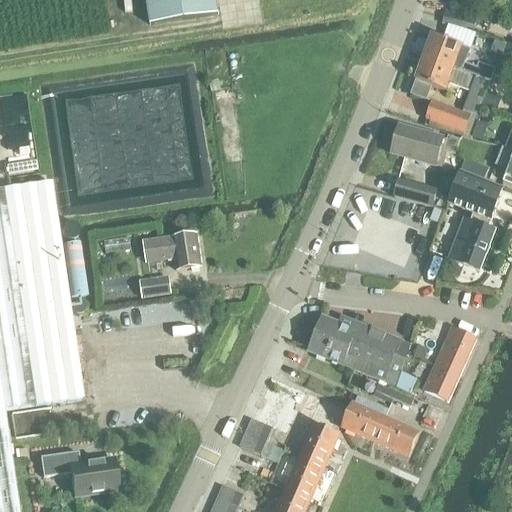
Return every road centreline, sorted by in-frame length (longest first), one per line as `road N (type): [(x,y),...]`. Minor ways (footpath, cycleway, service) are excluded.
road 1 (residential): [(283,292),(405,0)]
road 2 (residential): [(181,511),(283,292)]
road 3 (residential): [(511,331),(283,292)]
